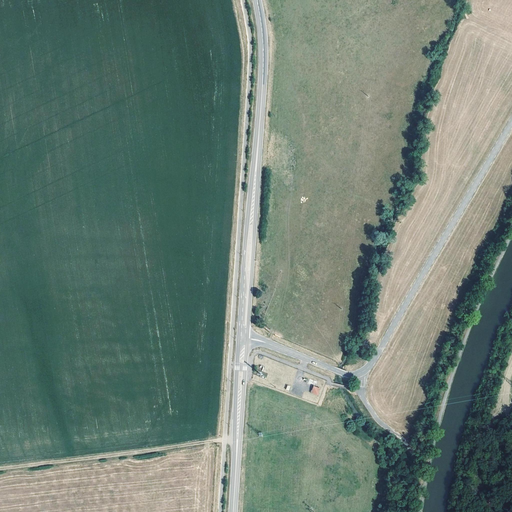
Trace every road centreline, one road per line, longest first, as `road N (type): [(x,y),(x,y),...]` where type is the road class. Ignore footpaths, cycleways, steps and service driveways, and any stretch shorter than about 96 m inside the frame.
road 1 (unclassified): [(333,368),(351,375),(374,360),(511,126)]
road 2 (tertiary): [(247,336),(258,135)]
road 3 (tertiary): [(258,135),(239,335)]
road 4 (tertiary): [(258,135),(263,55),(256,0)]
road 5 (tertiary): [(239,335),(235,469)]
road 6 (tertiary): [(235,469),(247,336)]
